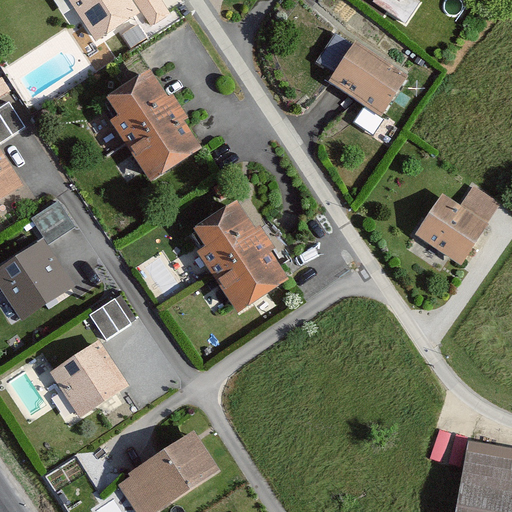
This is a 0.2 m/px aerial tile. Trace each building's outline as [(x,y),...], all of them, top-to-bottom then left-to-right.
[(132,4),(129,0),(69,0),(97,43),(139,16),(132,4)] [(172,17),(160,0),(136,0),(134,1),(154,29),(172,17)] [(414,78),(359,41),(330,83),(333,85),(359,103),(385,121),(414,78)] [(169,102),(150,75),(105,106),(160,187),(206,156),(185,126),(190,122),(174,99),(169,102)] [(0,102),(11,95),(3,83),(0,84),(0,102)] [(10,109),(0,115),(0,147),(25,132),(11,111),(10,109)] [(0,202),(19,190),(0,160),(0,202)] [(461,208),(445,197),(417,238),(463,269),(477,250),(491,229),(461,208)] [(255,233),(236,206),(191,237),(246,318),(292,287),(271,257),(276,253),(260,229),(255,233)] [(45,247),(48,252),(75,235),(58,208),(31,225),(45,247)] [(48,252),(45,247),(0,275),(0,276),(28,320),(46,308),(49,314),(76,296),(48,252)] [(114,306),(89,323),(105,347),(130,330),(114,306)] [(99,351),(97,347),(57,373),(84,414),(123,388),(99,351)] [(157,511),(224,472),(192,429),(155,451),(115,484),(133,511),(157,511)] [(511,511),(511,476),(464,468),(456,511),(511,511)]
